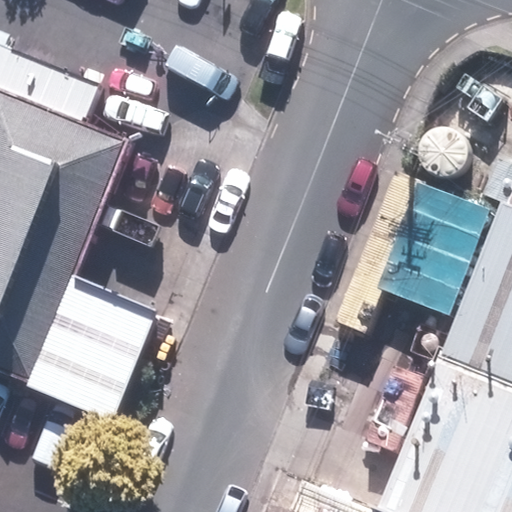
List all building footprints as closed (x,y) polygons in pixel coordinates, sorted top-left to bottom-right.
[(0,97),(87,134),(104,94),(12,57),(18,44),(0,37),(0,97)] [(511,83),(493,71),(476,98),(511,121),(511,83)] [(493,145),(433,121),(414,168),(474,192),(493,145)] [(0,123),(0,385),(19,393),(108,165),(0,123)] [(511,511),(511,234),(491,226),(379,511),(511,511)] [(73,285),(30,390),(119,427),(162,321),(73,285)]
